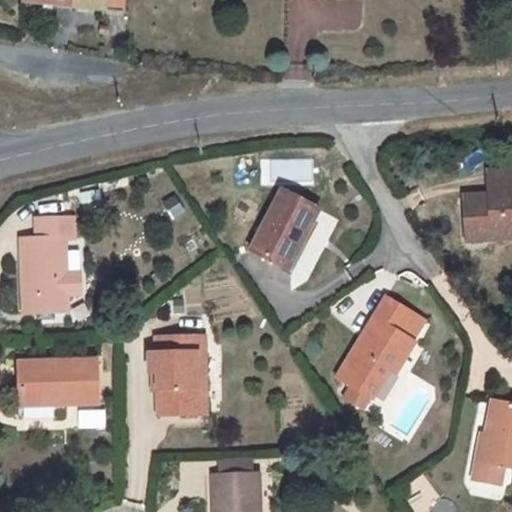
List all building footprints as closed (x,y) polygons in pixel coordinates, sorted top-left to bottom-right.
[(24,0),(24,3),(104,12),(104,0),(24,0)] [(123,0),(104,0),(104,12),(122,13),(123,0)] [(511,195),(511,172),(488,173),(489,197),(511,195)] [(289,271),(320,213),(281,193),(251,252),(289,271)] [(486,235),(493,240),(511,238),(511,195),(489,197),(465,199),(467,236),(486,235)] [(64,241),(73,240),(72,220),(36,221),(38,242),(22,243),(25,315),(67,314),(66,297),(79,296),(78,276),(65,276),(64,241)] [(386,301),(339,378),(374,399),(401,355),(403,356),(415,338),(407,333),(416,319),(386,301)] [(407,333),(415,338),(423,324),(416,319),(407,333)] [(205,339),(182,339),(157,339),(157,354),(149,354),(149,377),(158,376),(159,417),(207,416),(205,339)] [(52,408),(97,407),(96,362),(18,366),(20,418),(24,421),(52,421),(52,408)] [(480,462),(511,467),(511,404),(492,401),(480,462)] [(221,478),(252,477),(251,457),(220,457),(221,478)] [(480,462),(476,462),(473,479),(501,484),(504,467),(480,462)] [(252,477),(221,478),(213,478),(214,511),(260,511),(259,476),(252,477)]
